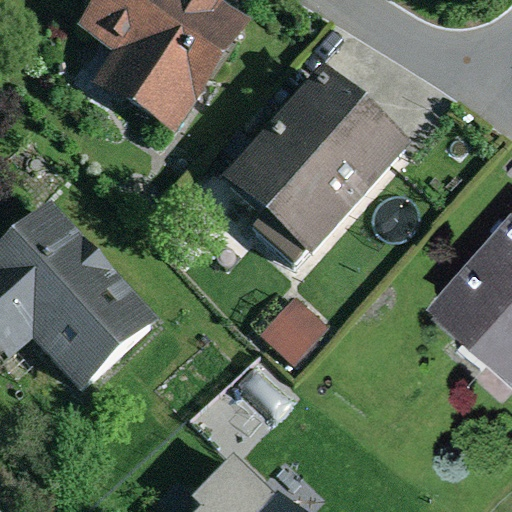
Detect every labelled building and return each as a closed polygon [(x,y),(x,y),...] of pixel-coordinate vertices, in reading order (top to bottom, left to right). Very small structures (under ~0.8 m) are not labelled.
[(252,36),(198,0),(106,0),(80,40),(113,62),(91,94),(176,150),(252,36)] [(323,82),(224,194),(313,272),(412,160),(323,82)] [(511,211),(425,310),(511,385),(511,211)] [(53,217),(0,264),(0,367),(9,378),(34,355),(81,406),(160,336),(53,217)] [(330,335),(295,304),(259,344),(294,375),(330,335)] [(282,432),(258,408),(217,448),(241,473),(282,432)] [(278,511),(244,479),(211,511),(278,511)]
